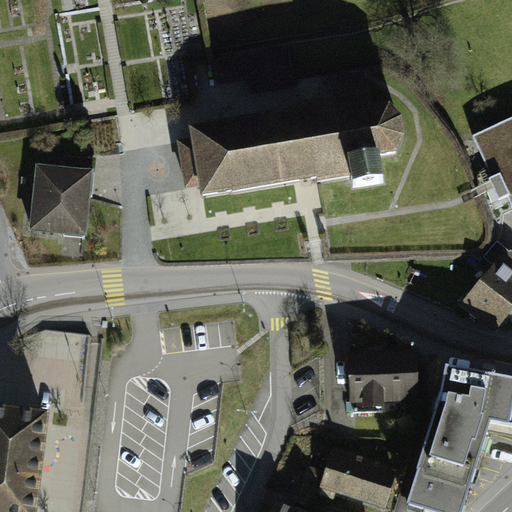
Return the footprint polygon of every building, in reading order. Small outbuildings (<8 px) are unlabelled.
[(284,56),(214,67),(217,90),(246,85),(249,107),(291,101),(284,56)] [(309,110),(184,134),(196,200),(337,173),(340,192),(372,186),(367,162),(384,159),(394,143),(391,122),(379,111),(365,114),(359,81),(306,91),(309,110)] [(511,121),(473,139),(507,215),(511,212),(511,121)] [(89,176),(33,168),(24,230),(80,238),(89,176)] [(493,267),(459,308),(494,337),(511,314),(511,254),(498,242),(483,259),(493,267)] [(409,358),(347,360),(349,414),(411,412),(409,358)] [(511,380),(445,367),(441,393),(406,506),(424,511),(463,511),(491,424),(511,426),(511,380)] [(34,511),(46,416),(0,410),(0,511),(34,511)] [(386,511),(400,471),(333,450),(320,490),(386,511)] [(272,511),(294,511),(277,503),(272,511)]
